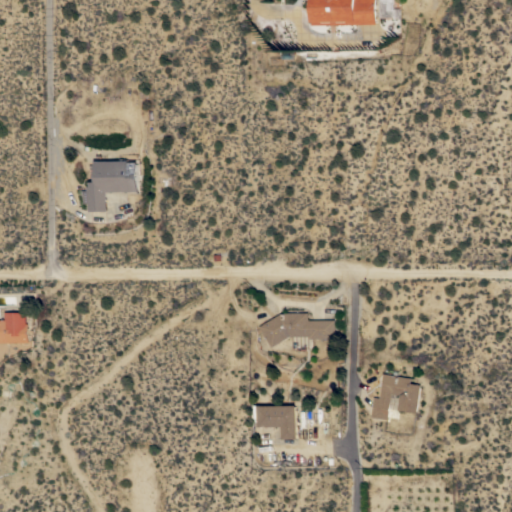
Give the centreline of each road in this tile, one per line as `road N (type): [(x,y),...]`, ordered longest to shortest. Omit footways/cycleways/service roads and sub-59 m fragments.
road 1 (residential): [(0,277),(511,272)]
road 2 (track): [(237,275),(62,406),(73,462),(103,511)]
road 3 (residential): [(54,0),(57,277)]
road 4 (track): [(352,274),(354,511)]
